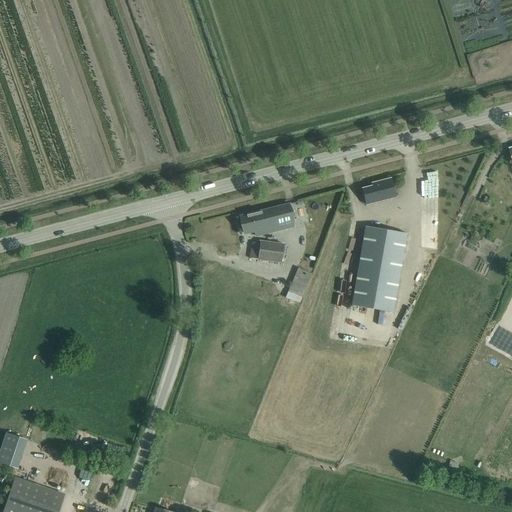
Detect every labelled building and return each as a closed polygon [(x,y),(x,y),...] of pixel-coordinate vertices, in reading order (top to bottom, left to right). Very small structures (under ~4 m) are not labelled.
[(396,197),(391,178),(375,183),(376,185),(362,189),(366,202),(366,205),(396,197)] [(245,233),(260,229),(261,234),(294,226),(288,204),(241,216),(245,233)] [(365,226),(352,305),(393,312),(407,233),(365,226)] [(285,242),(261,239),(257,259),(283,262),(285,242)] [(260,243),(252,242),(249,258),(257,259),(260,243)] [(286,296),(300,302),(312,274),(298,268),(286,296)] [(56,511),(63,494),(44,488),(14,478),(2,511),(35,511),(36,511),(40,511),(56,511)]
